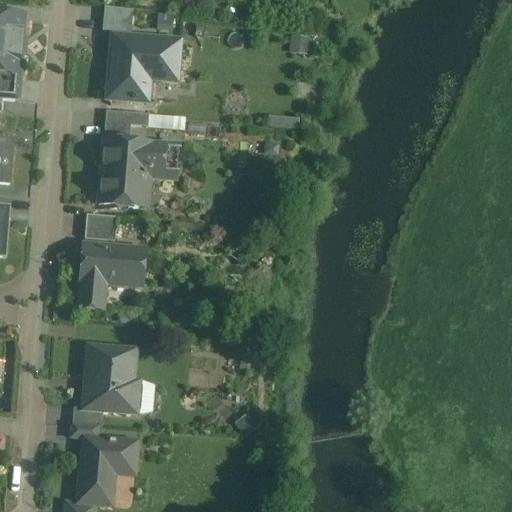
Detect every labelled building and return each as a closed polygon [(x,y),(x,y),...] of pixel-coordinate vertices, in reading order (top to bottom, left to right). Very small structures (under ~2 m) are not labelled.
[(133,12),(106,9),(103,33),(131,35),(133,12)] [(25,19),(0,16),(0,72),(4,73),(3,86),(19,88),(25,19)] [(180,44),(113,38),(108,101),(138,104),(140,81),(177,84),(180,44)] [(3,86),(0,85),(0,100),(3,101),(18,102),(19,88),(3,86)] [(161,130),(185,130),(185,118),(161,118),(161,130)] [(230,136),(229,160),(263,162),(264,138),(230,136)] [(0,185),(11,186),(15,139),(0,138),(0,185)] [(178,150),(104,143),(99,206),(141,210),(144,179),(145,179),(146,175),(176,177),(178,150)] [(9,209),(0,207),(0,255),(5,256),(9,209)] [(118,220),(88,217),(85,241),(115,244),(118,220)] [(145,253),(85,248),(79,310),(103,312),(106,286),(142,289),(145,253)] [(136,353),(94,350),(90,392),(86,391),(84,410),(84,412),(102,413),(137,416),(139,393),(130,392),(130,382),(134,382),(136,353)] [(102,413),(84,412),(84,410),(74,410),(73,427),(99,429),(101,429),(102,413)] [(237,425),(245,436),(257,427),(248,416),(237,425)] [(99,429),(73,427),(72,439),(84,440),(98,441),(99,429)] [(98,441),(84,440),(78,506),(97,507),(112,509),(116,466),(136,468),(138,445),(98,441)]
